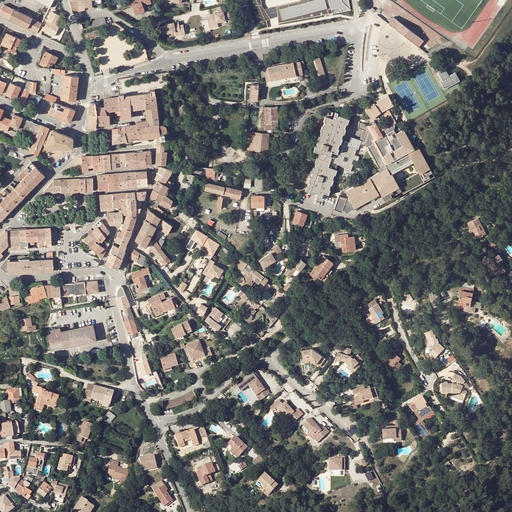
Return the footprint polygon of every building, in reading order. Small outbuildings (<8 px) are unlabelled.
[(73,13),(79,11),(76,0),(75,0),(69,0),(70,1),(73,13)] [(79,11),(85,9),(83,0),(78,0),(76,0),(79,11)] [(83,0),(85,9),(92,7),(92,4),(91,0),(83,0)] [(143,5),(147,4),(151,2),(150,0),(129,0),(131,3),(132,6),(135,15),(144,11),(143,5)] [(252,0),(260,21),(269,18),(262,5),(261,0),(252,0)] [(278,24),(282,23),(280,10),(299,5),(316,0),(325,0),(328,8),(331,8),(329,0),(301,0),(299,1),(278,6),(278,24)] [(280,10),(282,23),(329,15),(328,10),(332,10),(333,14),(351,11),(349,0),(329,0),(331,8),(328,8),(325,0),(316,0),(299,5),(280,10)] [(13,9),(4,4),(0,11),(0,14),(8,18),(8,19),(21,25),(27,28),(37,33),(42,23),(33,18),(32,18),(13,8),(13,9)] [(211,17),(207,18),(210,28),(214,27),(213,24),(218,23),(218,21),(225,20),(225,18),(230,17),(229,10),(223,12),(223,10),(210,13),(211,17)] [(39,34),(41,34),(43,31),(54,36),(59,26),(56,24),(60,16),(52,12),(44,27),(43,27),(47,17),(45,15),(42,23),(37,33),(39,34)] [(394,16),(388,24),(419,48),(424,40),(394,16)] [(104,18),(88,22),(90,29),(106,24),(104,18)] [(166,26),(161,28),(162,35),(168,33),(168,35),(176,33),(176,34),(181,33),(181,36),(186,35),(183,25),(179,26),(178,22),(166,25),(166,26)] [(100,31),(84,35),(86,40),(101,36),(100,31)] [(6,33),(1,44),(5,46),(9,49),(9,50),(10,50),(14,52),(20,39),(6,33)] [(53,62),(56,56),(46,51),(39,64),(43,66),(44,65),(49,67),(50,65),(51,65),(53,62)] [(313,61),(321,86),(328,84),(320,59),(313,61)] [(263,68),(266,81),(303,74),(301,67),(304,66),(303,60),(263,68)] [(52,73),(53,68),(41,67),(41,72),(48,72),(48,75),(52,76),(52,73)] [(438,71),(446,87),(461,80),(456,71),(449,75),(446,67),(438,71)] [(78,76),(64,74),(62,99),(75,101),(78,76)] [(36,82),(27,81),(25,89),(23,89),(17,103),(24,105),(29,93),(34,94),(35,92),(36,92),(36,82)] [(10,83),(5,94),(16,99),(21,87),(10,83)] [(251,85),(250,100),(257,101),(258,88),(261,88),(261,85),(251,85)] [(119,94),(119,97),(120,110),(120,115),(121,119),(131,117),(131,110),(146,107),(147,120),(136,122),(136,124),(137,127),(158,124),(154,89),(150,90),(150,93),(124,96),(123,94),(121,94),(119,94)] [(349,197),(347,198),(339,195),(334,208),(342,211),(343,208),(345,209),(344,210),(347,212),(381,195),(379,191),(381,190),(386,201),(394,197),(392,194),(394,193),(396,196),(403,192),(405,195),(434,181),(417,148),(414,150),(404,130),(396,134),(394,130),(398,115),(393,105),(388,95),(376,101),(377,102),(374,104),(373,102),(364,110),(371,118),(374,116),(380,126),(377,127),(373,120),(370,121),(371,124),(369,126),(360,122),(359,128),(367,132),(363,142),(361,140),(360,144),(370,148),(381,169),(378,171),(380,174),(346,191),(349,197)] [(120,110),(119,97),(104,99),(104,107),(107,115),(109,115),(109,111),(113,110),(115,110),(120,110)] [(48,114),(60,119),(62,120),(67,122),(70,122),(75,110),(65,106),(65,107),(55,102),(53,101),(48,114)] [(90,102),(89,115),(97,115),(95,103),(90,102)] [(95,103),(97,115),(96,126),(110,125),(109,115),(107,115),(104,107),(99,107),(99,103),(95,103)] [(278,129),(277,113),(275,114),(274,109),(277,109),(277,106),(263,106),(264,129),(278,129)] [(22,117),(14,113),(11,120),(1,115),(3,109),(0,107),(0,128),(7,131),(9,125),(23,131),(22,132),(23,132),(24,129),(36,134),(30,148),(32,148),(31,152),(38,155),(41,147),(48,129),(49,128),(41,125),(23,118),(22,117)] [(318,157),(316,163),(315,167),(313,173),(311,177),(309,183),(309,184),(308,187),(306,191),(315,194),(316,192),(317,193),(316,197),(321,199),(323,192),(327,194),(329,189),(330,184),(332,179),(334,174),(336,169),(337,164),(341,166),(341,164),(345,166),(345,167),(351,169),(353,164),(352,163),(350,163),(351,158),(353,159),(356,160),(358,156),(355,155),(353,154),(355,148),(357,148),(358,149),(361,140),(351,137),(349,142),(345,141),(343,146),(340,154),(337,153),(336,153),(338,148),(339,143),(341,138),(343,133),(345,128),(345,127),(346,123),(348,118),(339,115),(339,116),(338,115),(338,112),(335,111),(333,117),(333,118),(327,116),(325,122),(323,126),(321,132),(320,136),(318,141),(316,146),(315,151),(320,153),(318,157)] [(96,126),(97,115),(89,115),(88,128),(96,129),(96,126)] [(131,140),(139,139),(137,127),(136,124),(130,125),(131,140)] [(139,139),(157,136),(159,136),(159,134),(164,133),(165,133),(166,132),(166,130),(166,128),(165,127),(164,125),(162,125),(158,125),(158,124),(137,127),(139,139)] [(112,143),(126,141),(125,126),(120,127),(120,133),(112,134),(112,143)] [(29,147),(30,148),(36,134),(24,129),(23,132),(33,136),(29,147)] [(56,131),(53,130),(51,130),(48,129),(41,147),(72,148),(73,143),(73,138),(56,131)] [(267,150),(268,143),(268,133),(246,131),(244,150),(254,150),(267,152),(267,150)] [(159,136),(157,136),(156,145),(164,145),(164,139),(165,138),(164,133),(159,134),(159,136)] [(0,135),(0,139),(31,152),(32,148),(30,148),(29,147),(0,135)] [(150,151),(144,151),(146,160),(140,161),(141,166),(151,165),(150,151)] [(126,160),(125,152),(120,153),(121,168),(130,167),(130,160),(126,160)] [(130,167),(135,167),(135,152),(125,152),(126,160),(130,160),(130,167)] [(31,162),(24,169),(37,183),(45,175),(31,162)] [(167,179),(173,170),(161,167),(158,173),(167,179)] [(215,169),(206,168),(206,178),(215,179),(215,176),(217,176),(217,173),(215,173),(215,169)] [(37,183),(24,169),(18,176),(20,178),(22,180),(32,189),(37,183)] [(136,172),(136,178),(137,186),(147,185),(146,173),(149,173),(150,169),(142,170),(142,171),(136,172)] [(243,175),(242,187),(250,187),(251,172),(243,171),(243,175)] [(122,173),(119,173),(120,188),(128,187),(127,178),(127,172),(122,173)] [(167,179),(158,173),(155,179),(158,181),(163,184),(168,186),(171,182),(168,180),(167,179)] [(97,175),(98,183),(108,182),(107,174),(97,175)] [(187,182),(193,184),(195,176),(189,174),(186,182),(187,182)] [(68,192),(80,191),(80,178),(67,179),(68,192)] [(136,178),(127,178),(128,187),(137,186),(136,178)] [(45,191),(54,191),(53,179),(44,190),(45,191)] [(32,189),(22,180),(15,188),(24,197),(32,189)] [(153,190),(164,195),(168,186),(163,184),(158,181),(155,186),(153,190)] [(13,186),(10,183),(4,190),(7,192),(8,194),(17,203),(21,200),(24,197),(15,188),(13,186)] [(231,189),(207,183),(205,190),(240,198),(241,195),(244,195),(245,192),(231,189)] [(161,201),(164,195),(153,190),(150,196),(161,201)] [(135,192),(135,199),(144,199),(146,191),(135,192)] [(113,206),(117,206),(121,206),(128,206),(127,200),(127,192),(112,193),(113,206)] [(127,192),(127,200),(135,199),(135,192),(127,192)] [(110,206),(113,206),(112,193),(104,194),(106,210),(108,210),(108,208),(110,208),(110,206)] [(17,203),(8,194),(1,202),(0,200),(0,203),(9,212),(17,203)] [(161,201),(160,203),(170,208),(173,201),(164,195),(161,201)] [(255,207),(264,207),(264,196),(261,196),(252,195),(252,216),(255,216),(255,207)] [(161,201),(150,196),(149,200),(159,205),(160,203),(161,201)] [(219,196),(217,207),(226,209),(228,198),(219,196)] [(128,209),(129,209),(136,208),(141,208),(144,199),(135,199),(127,200),(128,206),(128,209)] [(9,212),(0,203),(0,219),(1,220),(9,212)] [(128,214),(129,209),(128,209),(128,206),(121,206),(121,209),(119,209),(119,212),(121,212),(122,212),(122,215),(127,214),(128,214)] [(154,213),(161,217),(164,220),(167,214),(158,207),(154,213)] [(136,208),(129,209),(128,214),(136,217),(136,212),(139,213),(141,208),(136,208)] [(158,222),(161,217),(154,213),(150,211),(146,219),(156,226),(158,222)] [(293,221),(303,224),(307,215),(297,211),(293,221)] [(114,212),(114,225),(121,225),(122,220),(122,215),(122,212),(121,212),(119,212),(114,212)] [(127,214),(123,227),(131,231),(136,217),(128,214),(127,214)] [(261,215),(254,217),(255,222),(258,221),(262,238),(260,239),(262,246),(270,245),(268,237),(267,237),(261,215)] [(479,217),(469,222),(474,234),(475,233),(478,238),(487,234),(479,217)] [(156,226),(146,219),(141,229),(151,236),(156,226)] [(100,220),(95,224),(99,228),(105,236),(109,232),(100,220)] [(164,220),(162,224),(166,227),(165,229),(169,232),(172,226),(164,220)] [(99,228),(95,224),(92,226),(94,229),(93,231),(100,240),(101,241),(105,236),(99,228)] [(131,231),(123,227),(121,232),(121,233),(124,234),(130,236),(131,231)] [(8,249),(20,248),(19,229),(7,230),(8,243),(7,245),(8,249)] [(28,248),(28,241),(27,241),(26,229),(19,229),(20,248),(28,248)] [(39,242),(38,229),(26,229),(27,241),(28,241),(36,240),(37,242),(39,242)] [(136,237),(135,240),(147,248),(152,237),(151,236),(141,229),(136,237)] [(8,243),(7,230),(5,230),(0,235),(0,242),(5,247),(7,245),(8,243)] [(100,240),(93,231),(89,234),(95,241),(96,241),(98,242),(100,240)] [(116,239),(114,238),(114,240),(120,243),(124,234),(121,233),(121,232),(119,231),(116,239)] [(89,234),(84,240),(88,244),(92,248),(97,244),(94,242),(95,241),(89,234)] [(125,245),(130,236),(124,234),(120,243),(125,245)] [(354,236),(348,237),(345,237),(345,234),(335,235),(336,244),(337,247),(342,247),(342,251),(355,249),(354,236)] [(278,244),(281,251),(288,247),(284,240),(278,244)] [(156,241),(151,248),(165,265),(170,260),(160,248),(161,247),(158,243),(156,241)] [(97,243),(97,244),(92,248),(97,254),(101,258),(106,249),(97,243)] [(125,251),(124,250),(118,247),(114,245),(111,252),(122,258),(125,251)] [(130,258),(137,262),(140,253),(133,248),(130,258)] [(277,249),(265,256),(270,263),(282,256),(277,249)] [(52,252),(47,252),(48,256),(44,257),(45,259),(40,260),(41,272),(54,271),(52,252)] [(111,252),(108,259),(119,266),(122,258),(111,252)] [(140,253),(137,262),(144,265),(146,256),(140,253)] [(496,257),(488,262),(498,277),(506,271),(496,257)] [(119,266),(108,259),(106,263),(118,269),(119,266)] [(214,262),(211,259),(203,273),(211,277),(213,274),(215,275),(219,277),(223,270),(213,264),(214,262)] [(243,285),(249,283),(252,278),(252,276),(255,278),(261,282),(264,285),(269,280),(247,263),(246,262),(241,259),(240,259),(238,261),(239,268),(245,268),(247,270),(247,273),(245,276),(239,278),(239,282),(243,285)] [(300,259),(297,264),(303,267),(306,263),(300,259)] [(328,259),(324,264),(329,268),(333,263),(328,259)] [(18,262),(18,261),(8,261),(6,260),(0,265),(0,267),(7,272),(8,272),(12,272),(12,273),(41,272),(40,260),(30,260),(29,262),(18,262)] [(321,279),(329,268),(324,264),(320,261),(310,274),(313,277),(315,274),(318,276),(319,277),(321,279)] [(297,267),(295,266),(292,263),(284,274),(289,278),(297,267)] [(173,271),(172,273),(177,277),(182,271),(177,266),(175,269),(174,268),(172,270),(173,271)] [(136,283),(138,290),(147,287),(143,275),(150,272),(148,267),(131,273),(135,283),(136,283)] [(329,268),(321,279),(324,282),(332,270),(329,268)] [(252,278),(249,283),(250,284),(254,280),(259,284),(260,284),(261,282),(255,278),(252,276),(252,278)] [(97,281),(44,286),(47,295),(48,296),(53,296),(54,304),(62,303),(61,295),(98,292),(97,281)] [(186,284),(181,281),(177,286),(182,292),(186,284)] [(44,286),(38,287),(30,290),(33,298),(34,301),(40,300),(39,298),(47,295),(44,286)] [(465,306),(466,306),(470,307),(472,301),(474,289),(460,286),(459,290),(461,291),(459,301),(465,303),(465,306)] [(253,299),(245,293),(241,297),(246,301),(247,300),(249,301),(251,302),(253,299)] [(164,308),(165,311),(175,307),(172,298),(162,302),(159,295),(147,299),(149,304),(151,303),(154,312),(164,308)] [(249,320),(253,315),(252,313),(255,309),(257,306),(258,307),(261,305),(253,299),(251,302),(249,301),(244,308),(245,310),(242,314),(249,320)] [(475,313),(477,302),(472,301),(470,307),(466,306),(465,311),(475,313)] [(208,308),(202,304),(197,311),(204,315),(204,314),(208,308)] [(383,319),(381,315),(380,313),(381,311),(377,304),(368,310),(370,312),(366,314),(368,317),(365,319),(369,327),(374,324),(375,324),(383,319)] [(130,305),(124,307),(127,315),(124,316),(126,321),(124,322),(129,334),(138,331),(134,318),(135,318),(130,305)] [(216,307),(205,320),(216,328),(219,324),(217,323),(216,321),(218,319),(223,313),(216,307)] [(270,327),(278,318),(274,315),(266,324),(270,327)] [(20,319),(22,330),(26,330),(29,329),(29,331),(37,330),(36,325),(33,326),(31,317),(20,319)] [(188,320),(181,323),(186,332),(192,329),(188,320)] [(176,337),(186,332),(181,323),(171,328),(176,337)] [(93,325),(61,332),(60,328),(47,331),(52,351),(96,342),(93,325)] [(432,331),(426,332),(427,338),(426,338),(427,347),(433,352),(431,354),(435,358),(439,355),(435,351),(437,349),(441,352),(444,349),(438,344),(437,339),(435,339),(434,335),(433,335),(432,331)] [(132,341),(134,348),(143,345),(140,339),(132,341)] [(199,340),(186,346),(194,363),(207,358),(199,340)] [(358,362),(354,358),(353,359),(351,356),(349,356),(351,349),(345,347),(343,354),(339,353),(338,356),(341,357),(340,360),(346,362),(349,365),(355,371),(360,366),(357,363),(358,362)] [(316,358),(310,350),(300,351),(302,358),(300,358),(301,364),(313,362),(316,365),(318,362),(316,358)] [(312,350),(310,350),(316,358),(318,362),(322,357),(312,350)] [(147,353),(138,356),(143,375),(152,372),(147,353)] [(160,357),(163,368),(171,366),(178,364),(178,362),(177,357),(176,353),(160,357)] [(383,354),(378,360),(394,372),(400,364),(397,362),(400,359),(393,353),(388,359),(386,361),(383,360),(386,357),(386,356),(383,354)] [(452,353),(446,357),(451,364),(457,359),(452,353)] [(353,373),(355,371),(349,365),(347,367),(353,373)] [(31,371),(27,373),(33,382),(37,379),(31,371)] [(447,382),(441,382),(441,392),(453,393),(459,395),(458,398),(464,400),(467,392),(462,391),(464,386),(462,386),(463,384),(465,384),(465,382),(460,376),(453,373),(451,379),(456,381),(455,384),(451,385),(451,384),(446,384),(447,382)] [(260,399),(262,401),(270,394),(266,390),(264,391),(255,381),(249,386),(247,388),(256,398),(261,394),(262,396),(260,399)] [(247,388),(249,386),(246,382),(241,385),(245,390),(247,388)] [(87,390),(85,397),(92,399),(95,387),(88,385),(87,390)] [(363,397),(361,398),(358,400),(361,406),(368,402),(367,400),(376,396),(381,394),(376,386),(373,388),(372,386),(367,389),(365,385),(354,391),(357,396),(360,395),(361,394),(363,397)] [(33,392),(39,394),(41,389),(41,388),(35,386),(33,392)] [(95,387),(92,399),(98,401),(101,389),(95,387)] [(9,401),(10,401),(20,399),(18,390),(18,389),(7,391),(8,394),(8,397),(9,401)] [(39,394),(39,397),(41,397),(43,392),(50,394),(51,392),(41,389),(39,394)] [(114,393),(101,389),(98,401),(103,403),(110,405),(114,393)] [(169,402),(163,403),(164,408),(164,410),(176,407),(181,405),(184,404),(187,403),(192,401),(195,399),(197,397),(194,391),(191,392),(189,393),(189,394),(187,395),(183,396),(181,398),(178,399),(174,400),(172,401),(171,401),(169,402)] [(59,397),(50,394),(43,392),(41,397),(39,397),(36,404),(38,405),(38,407),(43,409),(44,405),(51,407),(52,408),(53,409),(54,408),(55,407),(56,407),(59,397)] [(459,395),(453,393),(452,397),(463,402),(464,400),(458,398),(459,395)] [(422,396),(413,401),(417,408),(413,410),(417,417),(411,421),(414,425),(420,421),(418,418),(431,410),(429,406),(427,407),(424,403),(426,402),(422,396)] [(12,412),(10,404),(10,401),(9,401),(0,402),(0,408),(1,414),(12,412)] [(278,401),(270,409),(273,412),(275,410),(277,412),(283,406),(278,401)] [(413,401),(408,405),(412,412),(413,410),(417,408),(413,401)] [(277,412),(287,421),(292,416),(294,419),(292,421),(294,424),(299,419),(295,413),(294,413),(284,404),(283,406),(277,412)] [(297,410),(295,413),(299,419),(303,415),(297,410)] [(431,410),(418,418),(420,421),(433,413),(431,410)] [(115,417),(110,412),(109,411),(106,416),(105,417),(106,418),(103,423),(104,423),(105,424),(107,422),(108,423),(110,421),(111,422),(115,417)] [(306,423),(303,426),(310,432),(312,431),(315,434),(312,437),(318,443),(329,433),(324,428),(321,431),(323,433),(321,435),(319,434),(318,435),(317,433),(320,430),(317,426),(317,425),(311,419),(306,423)] [(395,421),(395,426),(395,429),(392,429),(392,430),(383,430),(383,439),(396,438),(396,441),(401,441),(400,421),(395,421)] [(424,437),(430,433),(422,421),(416,425),(424,437)] [(2,425),(4,438),(14,436),(17,436),(18,435),(19,434),(20,433),(21,431),(20,423),(10,424),(10,422),(7,422),(7,424),(2,425)] [(84,422),(81,430),(80,432),(74,448),(75,448),(78,449),(80,450),(80,448),(82,449),(84,443),(81,442),(83,438),(86,439),(88,439),(93,425),(84,422)] [(193,430),(175,436),(179,448),(185,446),(184,443),(191,440),(193,447),(199,445),(193,430)] [(234,437),(228,444),(232,448),(229,452),(234,456),(237,453),(240,456),(247,449),(234,437)] [(14,444),(5,444),(5,450),(6,450),(7,460),(22,459),(22,452),(15,453),(14,444)] [(31,474),(37,476),(40,463),(43,464),(45,455),(37,454),(35,459),(30,458),(28,467),(32,468),(31,474)] [(58,469),(69,472),(73,457),(64,454),(63,458),(62,461),(60,461),(58,469)] [(142,472),(148,470),(148,468),(156,467),(154,455),(139,459),(142,472)] [(363,459),(357,461),(360,468),(366,466),(363,459)] [(121,481),(124,469),(118,467),(119,463),(109,460),(108,464),(110,465),(107,474),(114,476),(113,477),(113,479),(121,481)] [(328,460),(328,471),(345,471),(344,460),(335,460),(332,460),(330,460),(328,460)] [(211,463),(200,468),(202,471),(199,472),(205,484),(216,480),(213,473),(215,472),(211,463)] [(244,463),(238,467),(240,471),(247,467),(244,463)] [(130,471),(124,469),(121,481),(119,485),(125,487),(130,471)] [(264,474),(257,482),(263,487),(262,488),(266,492),(264,493),(268,496),(277,485),(264,474)] [(14,489),(20,480),(14,479),(12,482),(10,481),(8,484),(10,486),(14,489)] [(25,483),(20,480),(14,489),(25,497),(27,494),(30,496),(32,493),(27,489),(30,485),(25,481),(25,483)] [(162,480),(150,487),(154,493),(164,506),(169,503),(167,501),(171,498),(166,491),(169,489),(166,485),(162,480)] [(68,486),(54,481),(51,484),(53,486),(52,488),(54,489),(54,492),(61,494),(61,496),(65,497),(68,486)] [(53,486),(51,484),(49,486),(45,482),(40,489),(47,494),(52,488),(53,486)] [(261,490),(262,488),(263,487),(257,482),(254,485),(261,490)] [(47,494),(40,489),(38,493),(44,498),(47,494)] [(199,490),(192,492),(194,500),(200,499),(199,490)] [(0,510),(1,511),(5,511),(13,507),(9,502),(4,496),(0,499),(0,510)] [(82,497),(72,511),(88,511),(92,505),(87,502),(88,501),(82,497)]
